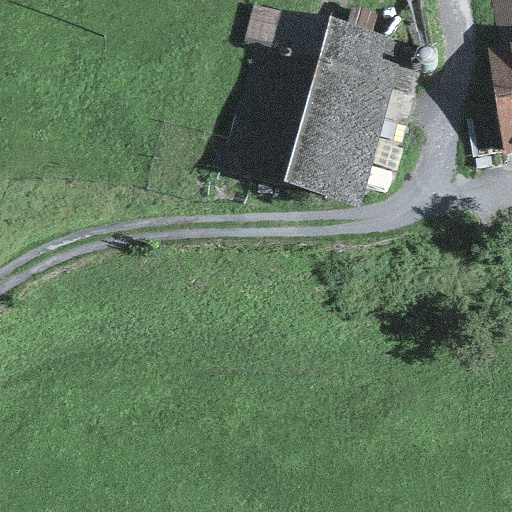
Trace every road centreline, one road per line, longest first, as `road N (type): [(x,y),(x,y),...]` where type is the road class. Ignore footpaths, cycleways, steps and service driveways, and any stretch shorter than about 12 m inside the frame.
road 1 (track): [(511,193),(419,196),(373,216),(188,223),(89,238),(0,281)]
road 2 (track): [(457,0),(462,57),(419,196)]
